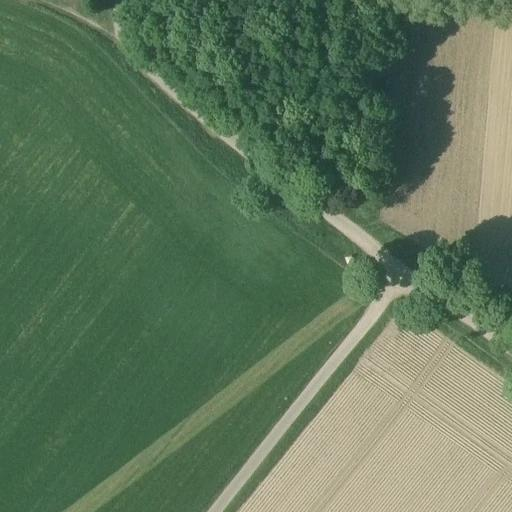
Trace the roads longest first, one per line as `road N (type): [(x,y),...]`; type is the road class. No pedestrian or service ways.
road 1 (unclassified): [(401,261),(196,111),(134,49),(117,0)]
road 2 (unclassified): [(214,511),(365,323),(401,261)]
road 3 (unclassified): [(511,344),(401,261)]
